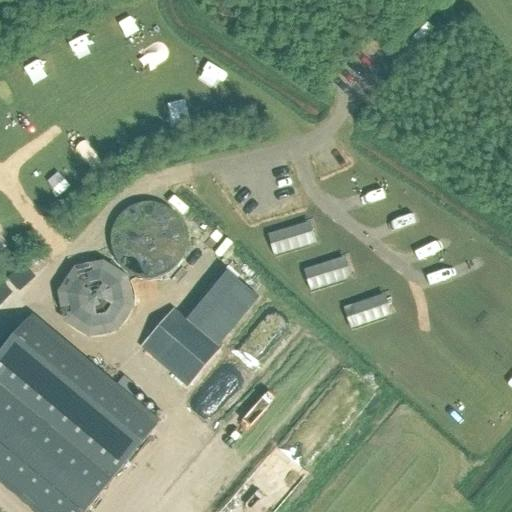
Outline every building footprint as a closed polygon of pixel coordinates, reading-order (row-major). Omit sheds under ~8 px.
[(143,172),(118,183),(127,205),(153,193),(143,172)] [(207,181),(195,185),(199,200),(212,196),(207,181)] [(118,196),(97,204),(100,212),(121,204),(118,196)] [(308,250),(300,260),(321,278),(329,268),(308,250)] [(61,297),(60,301),(61,304),(61,308),(62,311),(63,315),(65,317),(66,320),(68,323),(71,325),(73,328),(76,330),(79,332),(82,333),(86,335),(90,336),(93,336),(97,336),(101,336),(104,335),(108,334),(111,333),(114,332),(117,330),(119,328),(122,326),(124,323),(126,320),(128,317),(130,314),(131,310),(132,307),(132,303),(132,299),(132,295),(131,292),(130,288),(129,285),(127,282),(126,279),(124,277),(121,275),(119,272),(116,270),(113,268),(110,267),(106,266),(103,265),(99,264),(95,264),(92,265),(88,265),(85,266),(82,268),(79,269),(76,271),(73,273),(71,275),(69,277),(67,280),(65,283),(63,287),(62,290),(61,294),(61,297)] [(157,298),(176,319),(203,295),(183,274),(157,298)] [(128,333),(102,372),(115,380),(108,391),(169,431),(188,402),(130,365),(152,331),(148,328),(140,341),(128,333)] [(0,354),(0,459),(63,511),(85,511),(149,435),(21,329),(0,354)]
